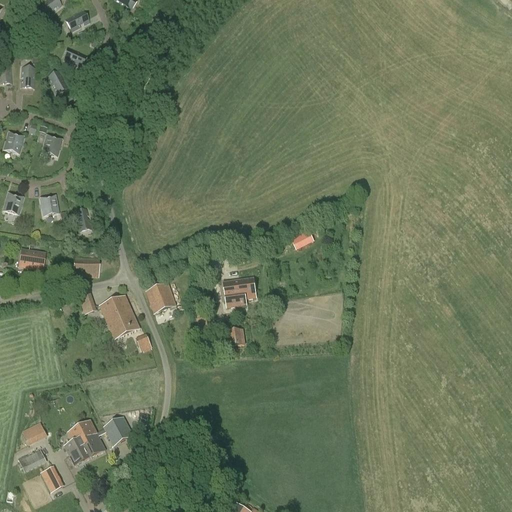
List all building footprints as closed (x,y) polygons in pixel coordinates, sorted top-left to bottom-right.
[(54,0),(49,0),(38,9),(45,19),(61,7),(54,0)] [(115,0),(114,2),(130,12),(137,2),(134,0),(115,0)] [(83,13),(66,22),(71,33),(89,24),(83,13)] [(68,50),(63,61),(80,69),(86,58),(68,50)] [(9,66),(0,66),(0,86),(11,85),(9,66)] [(22,70),(21,89),(33,90),(34,70),(22,70)] [(68,90),(58,73),(47,79),(57,96),(68,90)] [(9,135),(4,153),(18,156),(23,139),(9,135)] [(42,155),(56,159),(61,142),(47,138),(42,155)] [(8,196),(3,213),(17,217),(22,200),(8,196)] [(58,216),(55,198),(40,201),(44,219),(58,216)] [(74,215),(79,234),(91,231),(87,212),(74,215)] [(307,229),(289,238),(296,251),(314,242),(307,229)] [(22,252),(19,269),(42,272),(45,256),(22,252)] [(73,279),(98,280),(98,260),(73,260),(73,279)] [(224,285),(227,310),(247,307),(246,301),(256,299),(254,281),(224,285)] [(146,293),(154,316),(176,308),(168,286),(146,293)] [(93,315),(92,312),(87,296),(78,298),(84,317),(93,315)] [(125,298),(100,309),(115,342),(140,331),(125,298)] [(206,320),(195,321),(198,342),(209,340),(209,337),(216,336),(214,325),(207,326),(206,320)] [(226,334),(228,349),(245,347),(243,331),(226,334)] [(144,353),(151,349),(152,349),(146,336),(136,341),(141,354),(144,353)] [(104,429),(113,449),(133,439),(124,420),(104,429)] [(65,448),(70,457),(78,453),(77,452),(89,446),(86,442),(97,436),(91,423),(69,434),(74,444),(65,448)] [(22,436),(28,448),(47,439),(41,426),(22,436)] [(78,453),(70,457),(75,467),(105,453),(97,436),(86,442),(89,446),(77,452),(78,453)] [(47,464),(41,452),(19,462),(25,475),(47,464)] [(42,474),(52,494),(63,489),(53,469),(42,474)] [(254,511),(230,497),(221,511),(254,511)]
